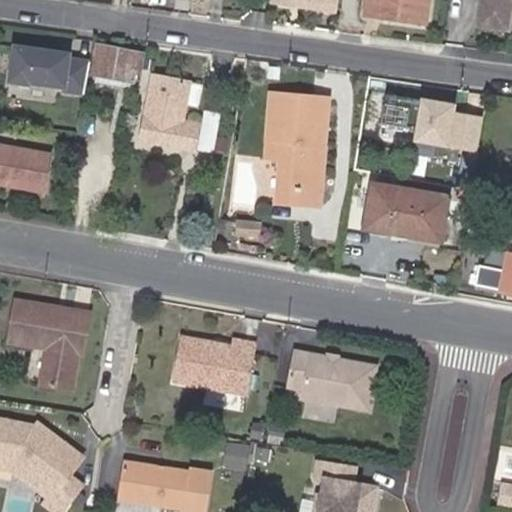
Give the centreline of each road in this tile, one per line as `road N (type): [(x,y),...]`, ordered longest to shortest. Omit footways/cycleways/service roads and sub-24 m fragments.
road 1 (residential): [(0,3),(511,75)]
road 2 (residential): [(0,242),(472,325)]
road 3 (unknown): [(128,265),(102,423)]
road 4 (residential): [(442,511),(461,496),(479,384),(465,367)]
road 5 (residential): [(465,367),(444,382),(425,493),(436,511)]
